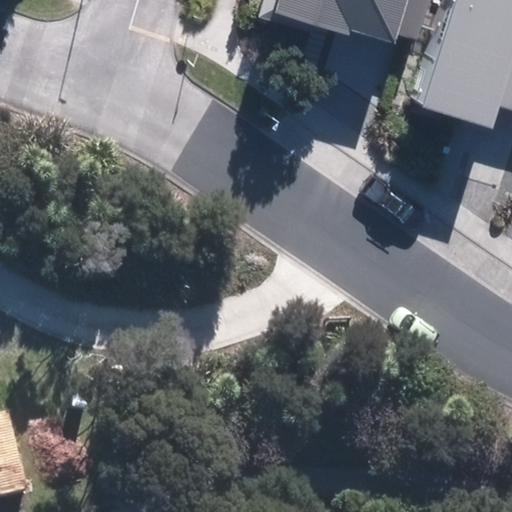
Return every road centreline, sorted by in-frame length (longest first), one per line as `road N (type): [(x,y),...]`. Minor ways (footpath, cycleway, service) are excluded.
road 1 (residential): [(113,96),(343,233),(511,347)]
road 2 (residential): [(0,54),(113,96)]
